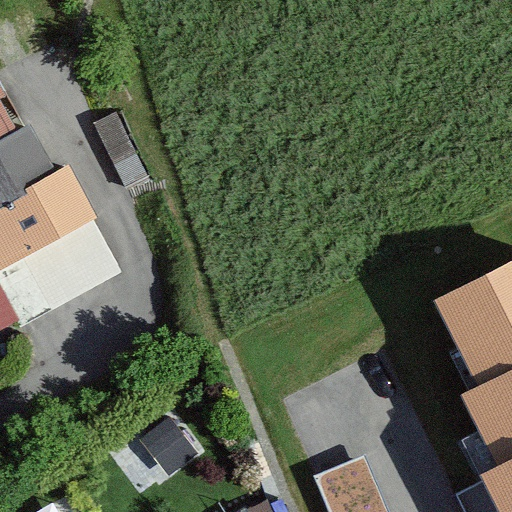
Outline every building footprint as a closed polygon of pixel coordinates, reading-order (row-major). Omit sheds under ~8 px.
[(0,191),(37,172),(0,116),(0,191)] [(61,159),(37,172),(0,191),(0,261),(70,220),(82,213),(61,159)] [(87,247),(70,220),(0,261),(0,294),(0,295),(87,247)] [(506,472),(487,482),(502,511),(511,511),(511,270),(443,306),(486,389),(468,398),(506,472)] [(168,417),(140,440),(169,475),(197,452),(168,417)] [(390,511),(365,452),(316,473),(333,511),(390,511)]
